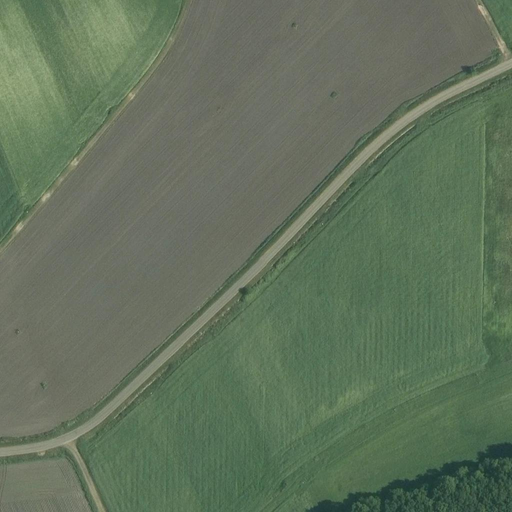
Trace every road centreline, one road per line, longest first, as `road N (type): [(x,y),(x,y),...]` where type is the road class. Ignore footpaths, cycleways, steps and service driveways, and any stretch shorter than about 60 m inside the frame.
road 1 (unclassified): [(0,451),(55,442),(99,418),(385,137),(430,102),(511,63)]
road 2 (track): [(0,248),(160,58),(189,0)]
